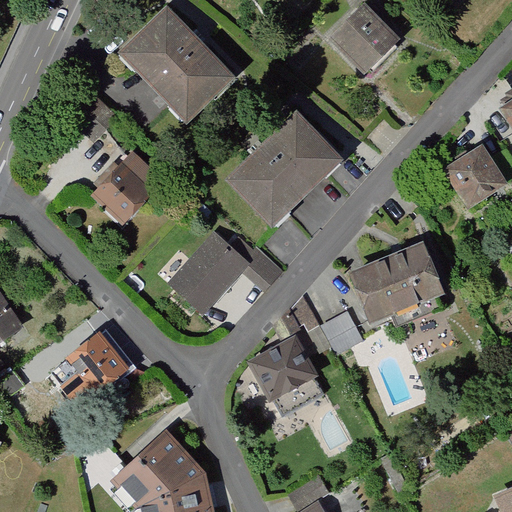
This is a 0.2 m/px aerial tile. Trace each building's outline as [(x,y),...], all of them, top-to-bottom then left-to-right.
[(343,0),(337,0),(306,30),(354,80),(389,47),(343,0)] [(224,88),(156,14),(107,58),(175,133),(224,88)] [(511,95),(487,110),(511,152),(511,95)] [(63,126),(90,149),(112,123),(85,100),(63,126)] [(286,122),(214,192),(260,239),(332,170),(286,122)] [(432,177),(461,221),(500,195),(471,152),(432,177)] [(129,154),(79,199),(112,235),(162,190),(129,154)] [(206,240),(162,292),(197,321),(236,275),(241,269),(206,240)] [(413,247),(335,276),(356,331),(434,302),(413,247)] [(236,275),(262,297),(278,278),(252,257),(241,269),(236,275)] [(0,346),(22,330),(0,299),(0,346)] [(302,302),(269,333),(274,346),(312,327),(302,302)] [(427,351),(455,339),(441,308),(413,321),(427,351)] [(344,321),(316,334),(330,361),(357,348),(344,321)] [(78,416),(130,375),(98,335),(62,364),(72,376),(56,388),(78,416)] [(287,343),(236,371),(261,414),(311,387),(287,343)] [(27,391),(15,374),(0,385),(0,409),(0,410),(27,391)] [(511,422),(500,431),(511,448),(511,422)] [(165,430),(110,489),(133,511),(213,511),(204,472),(165,430)] [(41,454),(24,467),(35,481),(52,468),(41,454)] [(313,482),(282,499),(289,511),(301,511),(323,500),(313,482)] [(489,511),(511,511),(511,487),(484,498),(489,511)]
